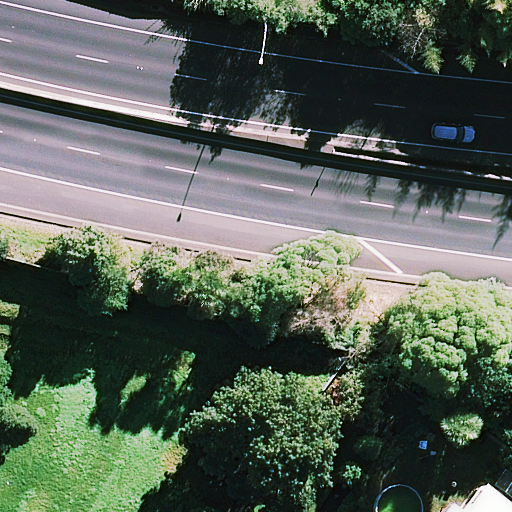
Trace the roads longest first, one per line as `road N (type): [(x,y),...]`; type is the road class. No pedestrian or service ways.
road 1 (trunk): [(511,225),(187,178),(0,132)]
road 2 (trunk): [(0,27),(255,85),(511,116)]
